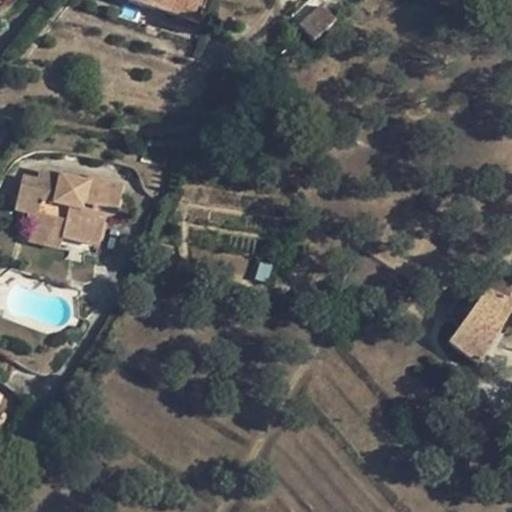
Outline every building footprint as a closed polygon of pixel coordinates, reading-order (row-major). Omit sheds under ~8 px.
[(156,0),(170,0),(195,8),(197,0),(129,0),(129,2),(153,10),(156,0)] [(203,11),(195,8),(170,0),(156,0),(153,10),(199,24),(203,11)] [(298,25),(307,34),(312,39),(334,20),(320,5),(298,25)] [(61,229),(60,233),(98,242),(105,213),(114,212),(118,207),(122,183),(87,175),(86,181),(40,170),(37,179),(24,175),(16,209),(27,212),(25,220),(61,229)] [(56,246),(60,233),(61,229),(25,220),(21,237),(56,246)] [(511,285),(495,276),(488,290),(508,299),(511,290),(511,285)] [(466,280),(457,293),(474,305),(461,323),(448,342),(478,366),(511,305),(511,301),(508,299),(488,290),(485,288),(483,292),(466,280)] [(445,311),(461,323),(474,305),(457,293),(445,311)]
